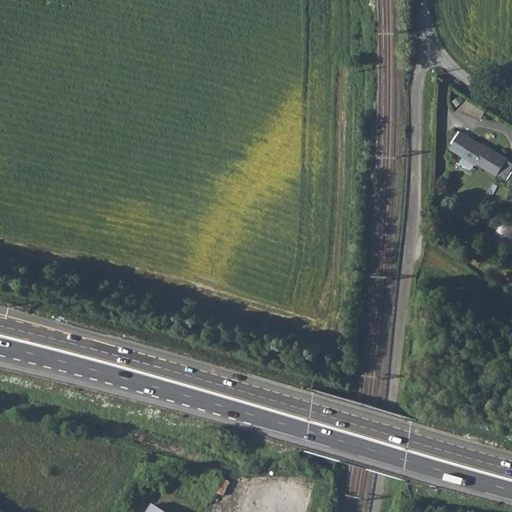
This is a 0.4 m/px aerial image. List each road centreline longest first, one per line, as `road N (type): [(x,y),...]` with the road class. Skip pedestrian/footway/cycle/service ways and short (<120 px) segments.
road 1 (motorway): [(0,345),(511,489)]
road 2 (motorway): [(511,467),(0,323)]
road 3 (unclassified): [(375,511),(414,246),(431,37)]
road 4 (track): [(414,246),(511,319)]
